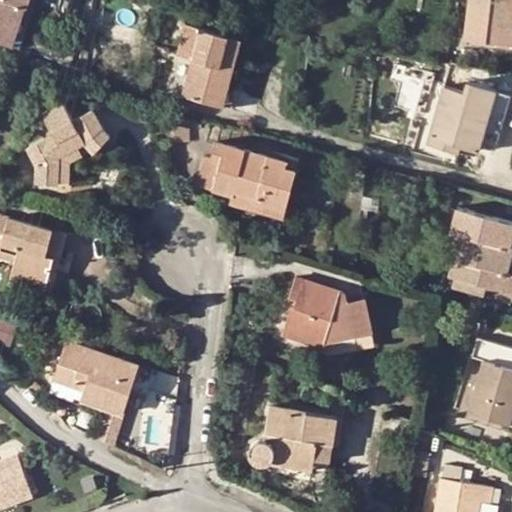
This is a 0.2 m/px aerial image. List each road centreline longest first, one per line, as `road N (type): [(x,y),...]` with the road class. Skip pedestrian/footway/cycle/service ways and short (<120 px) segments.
road 1 (residential): [(185,508),(207,305),(190,257)]
road 2 (residential): [(0,383),(29,418),(185,508)]
